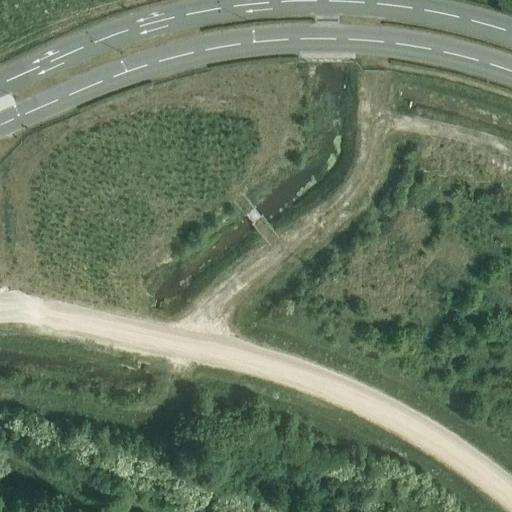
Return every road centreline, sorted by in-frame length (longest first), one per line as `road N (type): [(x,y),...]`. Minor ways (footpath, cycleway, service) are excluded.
road 1 (track): [(0,312),(212,346),(355,397),(511,499)]
road 2 (tertiary): [(0,126),(224,46),(401,45),(511,73)]
road 3 (tertiary): [(511,35),(411,8),(247,6),(117,35),(0,85)]
